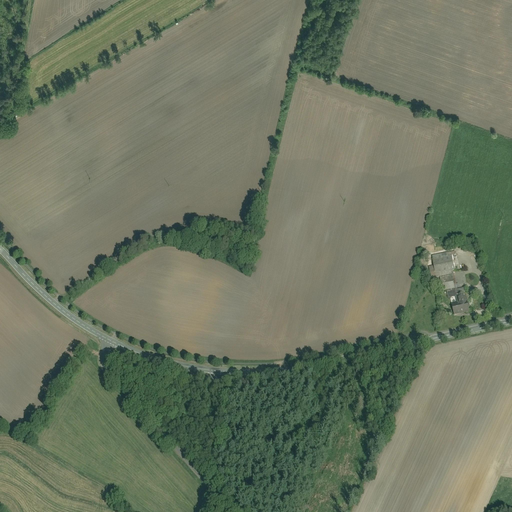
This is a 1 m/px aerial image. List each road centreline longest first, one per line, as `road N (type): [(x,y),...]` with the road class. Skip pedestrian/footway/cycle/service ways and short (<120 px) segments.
road 1 (tertiary): [(511,321),(239,373),(140,355),(110,341)]
road 2 (unclassified): [(231,511),(103,368),(110,341)]
road 3 (tertiary): [(110,341),(52,303),(0,248)]
